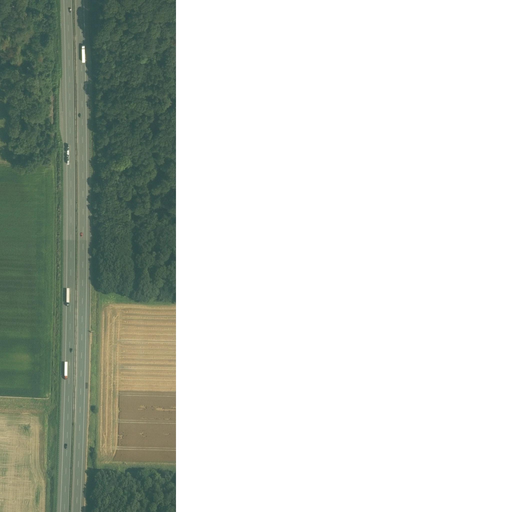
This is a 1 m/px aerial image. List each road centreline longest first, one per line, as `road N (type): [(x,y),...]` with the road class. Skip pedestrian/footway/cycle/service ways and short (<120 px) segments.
road 1 (motorway): [(67,0),(62,511)]
road 2 (motorway): [(76,511),(81,0)]
